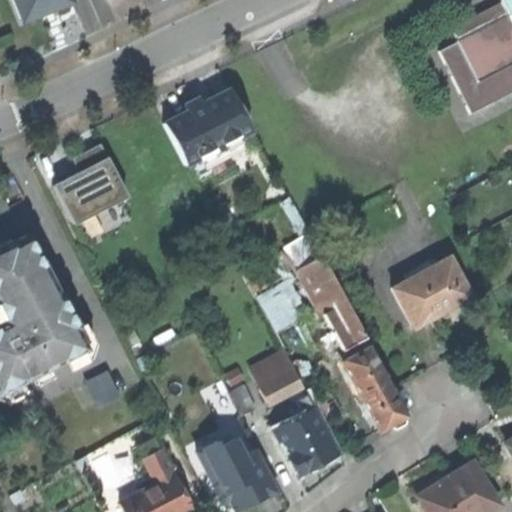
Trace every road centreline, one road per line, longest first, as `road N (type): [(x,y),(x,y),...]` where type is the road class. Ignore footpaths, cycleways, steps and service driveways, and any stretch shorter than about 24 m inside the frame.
road 1 (residential): [(261,0),(0,118)]
road 2 (residential): [(447,406),(400,453),(319,511)]
